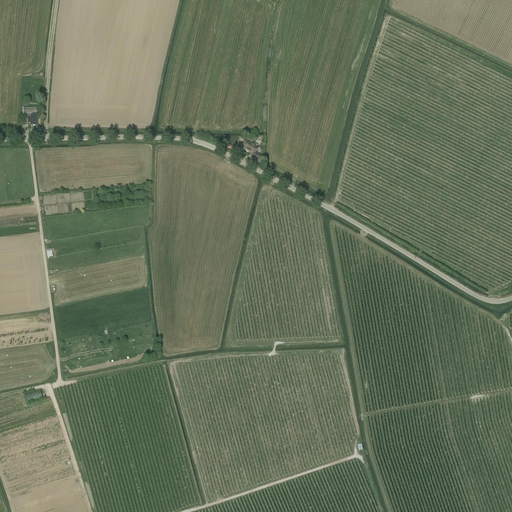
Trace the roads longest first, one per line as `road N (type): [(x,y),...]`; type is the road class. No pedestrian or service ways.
road 1 (unclassified): [(511,300),(482,302),(201,142),(0,140)]
road 2 (track): [(28,139),(60,382)]
